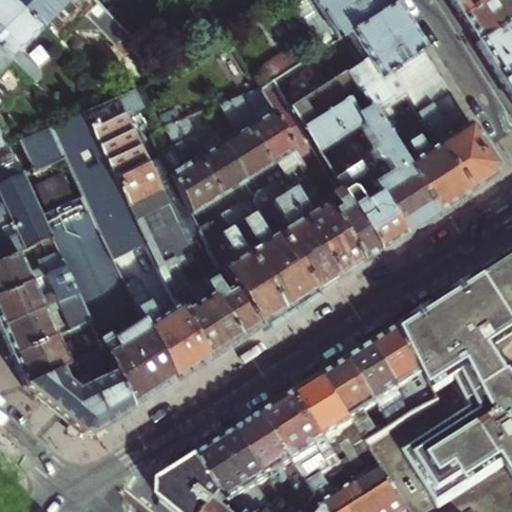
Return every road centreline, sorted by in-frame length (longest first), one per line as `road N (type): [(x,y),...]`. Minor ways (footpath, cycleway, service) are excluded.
road 1 (tertiary): [(70,495),(511,215)]
road 2 (residential): [(421,0),(511,142)]
